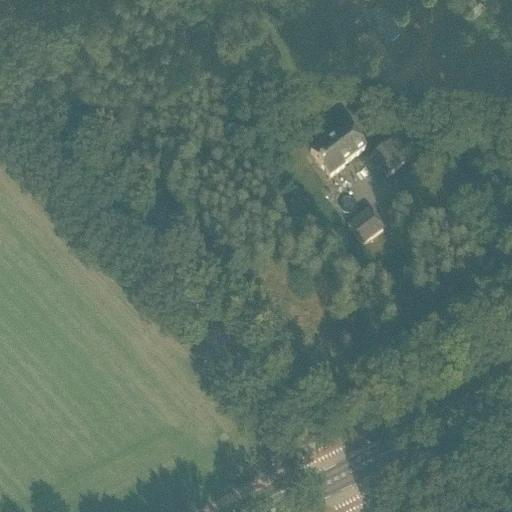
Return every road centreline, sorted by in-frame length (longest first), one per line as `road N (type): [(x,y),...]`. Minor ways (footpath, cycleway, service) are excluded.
road 1 (track): [(318,453),(0,98)]
road 2 (secondary): [(339,477),(511,389)]
